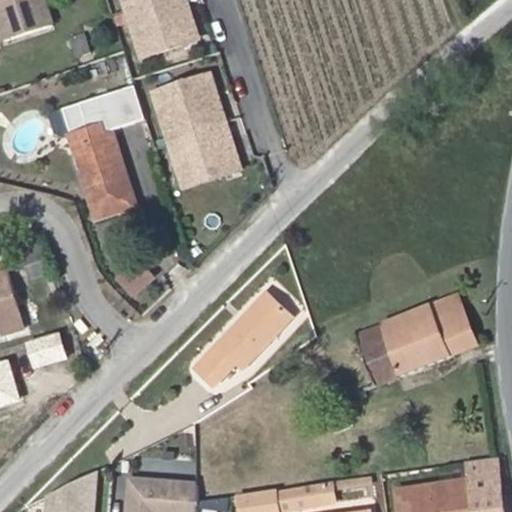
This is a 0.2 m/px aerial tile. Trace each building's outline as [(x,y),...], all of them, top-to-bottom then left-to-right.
[(47,0),(19,0),(0,6),(0,15),(8,41),(55,25),(47,0)] [(175,0),(123,0),(142,56),(189,41),(175,0)] [(187,0),(175,0),(189,41),(200,38),(187,0)] [(70,38),(78,59),(94,53),(86,32),(70,38)] [(211,72),(200,76),(231,172),(242,168),(211,72)] [(131,116),(118,75),(92,83),(105,124),(131,116)] [(200,76),(153,91),(184,186),(231,172),(200,76)] [(106,125),(108,133),(114,131),(112,124),(106,125)] [(99,220),(139,207),(114,131),(108,133),(106,125),(72,136),(99,220)] [(7,252),(13,272),(28,268),(31,277),(51,269),(42,242),(7,252)] [(111,280),(129,299),(153,277),(135,258),(111,280)] [(6,334),(26,329),(7,266),(0,268),(0,314),(1,315),(6,334)] [(294,318),(268,294),(199,368),(218,386),(240,363),(246,369),(294,318)] [(460,295),(435,305),(454,354),(479,344),(460,295)] [(435,305),(357,335),(376,385),(454,354),(435,305)] [(0,362),(0,404),(22,398),(11,359),(0,362)] [(505,511),(498,459),(467,463),(470,479),(474,511),(505,511)] [(65,474),(63,496),(48,494),(45,511),(94,511),(98,478),(65,474)] [(194,511),(197,479),(124,474),(121,511),(194,511)] [(341,482),(342,488),(374,484),(373,478),(341,482)] [(474,511),(470,479),(399,490),(402,511),(474,511)] [(335,483),(322,485),(325,503),(339,500),(335,483)] [(322,485),(296,490),(298,507),(325,503),(322,485)] [(277,490),(240,496),(242,511),(279,511),(280,511),(298,507),(296,490),(277,493),(277,490)]
